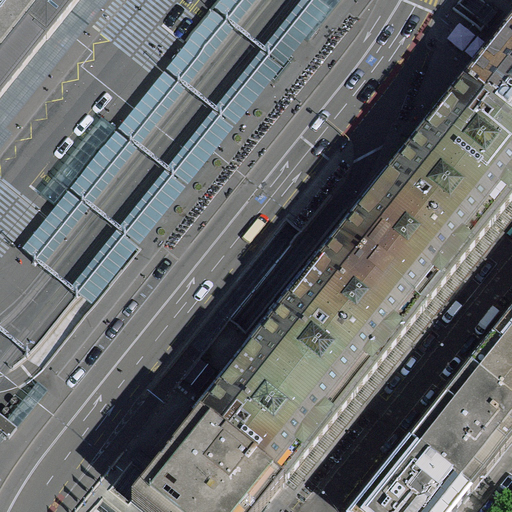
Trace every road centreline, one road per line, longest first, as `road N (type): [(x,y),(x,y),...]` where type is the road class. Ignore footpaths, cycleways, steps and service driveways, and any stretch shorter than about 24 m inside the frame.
road 1 (secondary): [(18,511),(409,0)]
road 2 (residential): [(511,270),(319,511)]
road 3 (residential): [(161,0),(0,197)]
